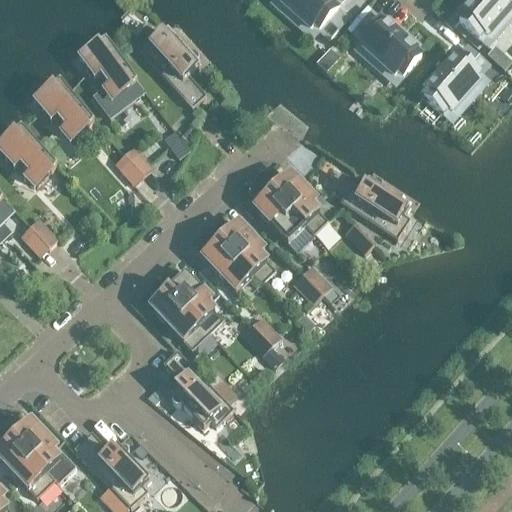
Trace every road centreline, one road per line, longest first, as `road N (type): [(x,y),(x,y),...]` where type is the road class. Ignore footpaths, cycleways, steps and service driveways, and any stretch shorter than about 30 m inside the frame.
road 1 (residential): [(263,150),(99,306)]
road 2 (tertiary): [(511,374),(390,511)]
road 3 (residential): [(238,511),(114,389)]
road 4 (residential): [(114,389),(151,355),(99,306)]
